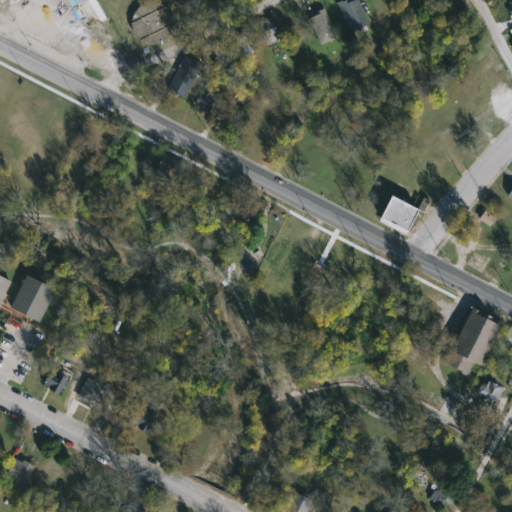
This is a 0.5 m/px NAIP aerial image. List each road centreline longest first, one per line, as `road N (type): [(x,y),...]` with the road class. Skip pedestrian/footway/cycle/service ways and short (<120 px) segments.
road 1 (primary): [(0,43),(511,308)]
road 2 (residential): [(228,511),(0,398)]
road 3 (residential): [(277,0),(90,92)]
road 4 (tertiary): [(422,262),(511,138)]
road 5 (residential): [(511,400),(454,511)]
